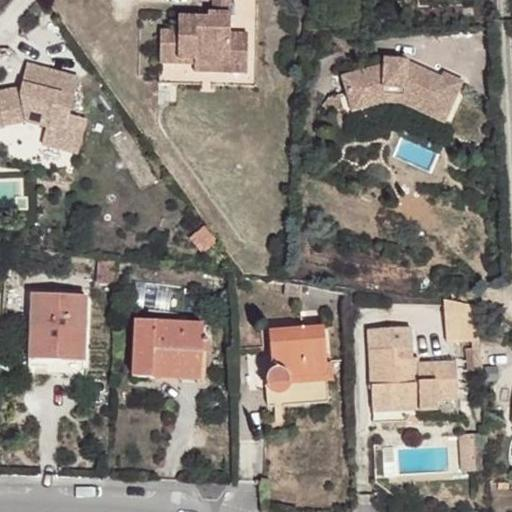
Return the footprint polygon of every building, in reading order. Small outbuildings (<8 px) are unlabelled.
[(230,0),(213,0),(213,13),(208,13),(208,18),(198,17),(179,17),(178,31),(161,31),(160,59),(195,59),(195,64),(247,65),(248,34),(230,34),(230,0)] [(458,32),(460,57),(491,56),(489,36),(476,30),(458,32)] [(195,59),(160,59),(160,84),(194,84),(194,72),(195,64),(195,59)] [(0,122),(24,117),(46,123),(63,128),(68,111),(78,75),(26,61),(19,85),(18,90),(18,91),(0,96),(0,122)] [(343,78),(352,108),(382,100),(382,97),(403,98),(403,100),(445,119),(460,83),(444,75),(441,79),(407,64),(407,62),(385,61),(384,66),(343,78)] [(247,65),(195,64),(194,72),(247,73),(247,65)] [(19,85),(0,89),(0,96),(18,91),(18,90),(19,85)] [(63,128),(46,123),(41,140),(76,150),(85,116),(68,111),(63,128)] [(98,259),(96,283),(116,284),(117,261),(98,259)] [(31,296),(28,359),(83,361),(86,298),(31,296)] [(476,308),(443,302),(444,307),(446,343),(478,341),(476,308)] [(272,407),(326,402),(328,400),(327,382),(325,364),(323,326),(326,326),(325,309),(300,311),(301,328),(268,331),(271,367),(271,370),(268,373),(266,377),(265,382),(267,405),(269,406),(272,407)] [(135,322),(132,377),(150,378),(151,371),(181,372),(180,379),(198,381),(199,353),(200,342),(201,325),(135,322)] [(411,329),(368,330),(371,408),(418,406),(418,412),(418,413),(437,411),(436,403),(436,397),(457,396),(455,364),(418,365),(418,359),(412,359),(411,329)] [(210,343),(200,342),(199,353),(210,353),(210,343)] [(28,359),(28,374),(83,377),(83,361),(28,359)] [(325,364),(327,382),(333,381),(332,364),(325,364)] [(151,371),(150,378),(180,379),(181,372),(151,371)] [(472,436),(459,437),(461,475),(467,474),(467,463),(473,463),(473,474),(482,473),(481,436),(472,437),(472,436)]
